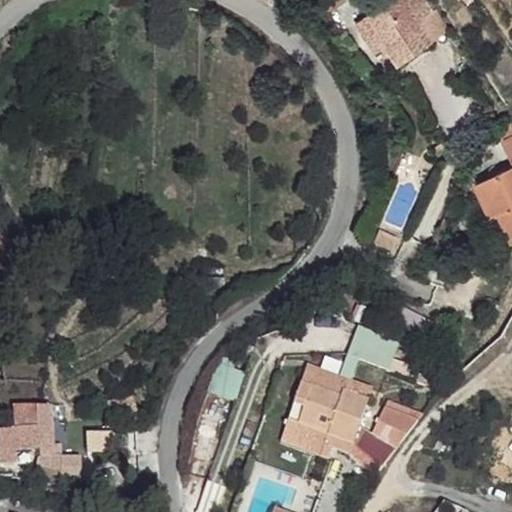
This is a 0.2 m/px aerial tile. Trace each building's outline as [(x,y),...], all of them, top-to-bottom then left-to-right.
[(428,0),(396,0),(372,18),(396,51),(406,67),(440,41),(427,22),(438,13),(428,0)] [(372,18),(361,25),(385,59),(396,51),(372,18)] [(511,182),(501,190),(503,197),(492,204),(504,230),(511,243),(511,182)] [(492,204),(503,197),(501,190),(478,201),(496,234),(504,230),(492,204)] [(395,328),(415,334),(412,344),(430,350),(439,322),(401,310),(395,328)] [(208,395),(236,402),(244,373),(216,365),(208,395)] [(345,391),(315,380),(309,397),(340,407),(343,401),(345,391)] [(340,407),(309,397),(297,432),(326,443),(354,452),(361,437),(369,411),(343,401),(340,407)] [(41,411),(16,412),(16,433),(42,432),(41,411)] [(16,433),(0,432),(0,447),(0,451),(43,451),(42,432),(16,433)] [(326,443),(297,432),(292,447),(320,457),(326,443)] [(394,448),(361,437),(354,452),(352,463),(379,472),(394,448)] [(63,475),(51,473),(50,479),(63,482),(63,475)]
